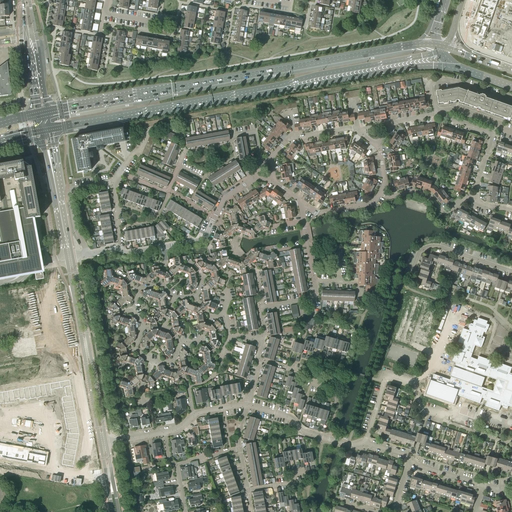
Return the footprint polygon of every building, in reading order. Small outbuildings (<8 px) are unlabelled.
[(481,0),(469,33),(475,35),(485,39),(490,24),(498,0),(481,0)] [(0,10),(0,19),(4,19),(4,16),(8,16),(8,10),(0,10)] [(511,31),(490,24),(485,39),(511,48),(511,31)] [(0,96),(8,96),(8,95),(9,95),(10,95),(10,94),(11,94),(11,93),(11,92),(9,79),(12,77),(4,65),(0,67),(0,96)] [(458,100),(462,89),(459,88),(442,92),(442,90),(436,91),(439,104),(443,103),(444,104),(449,103),(449,102),(451,102),(451,103),(456,102),(456,101),(458,100)] [(478,108),(483,96),(478,94),(477,95),(462,89),(458,100),(460,101),(459,102),(478,109),(478,108)] [(419,96),(421,109),(429,107),(428,101),(425,101),(424,95),(419,96)] [(485,97),(483,96),(478,108),(481,108),(480,110),(508,119),(508,118),(511,108),(511,107),(485,98),(485,97)] [(388,108),(387,105),(379,107),(380,110),(381,120),(387,119),(386,115),(389,115),(388,108)] [(352,121),(351,115),(348,115),(348,112),(342,113),(343,120),(344,123),(352,121)] [(371,122),(369,112),(360,113),(362,120),(364,119),(365,123),(371,122)] [(307,131),(305,118),(304,118),(304,119),(299,120),(300,124),(298,124),(299,131),(305,130),(305,131),(307,131)] [(279,120),(276,124),(278,126),(283,131),(285,133),(291,126),(284,121),(282,123),(279,120)] [(278,126),(276,124),(273,128),(272,127),(271,128),(281,136),(282,135),(281,134),(283,131),(278,126)] [(435,124),(426,125),(428,135),(429,137),(434,136),(433,130),(436,130),(435,124)] [(418,137),(416,127),(407,128),(408,135),(411,134),(412,138),(418,137)] [(446,138),(449,128),(443,127),(442,130),(439,129),(437,135),(446,138)] [(281,136),(271,128),(272,129),(269,133),(271,135),(271,134),(277,139),(279,137),(280,138),(281,136)] [(450,141),(454,129),(453,128),(452,129),(449,128),(446,138),(450,139),(450,140),(450,141)] [(456,141),(459,132),(456,130),(456,129),(454,129),(450,141),(451,141),(452,140),(456,141)] [(72,140),(78,173),(91,170),(87,150),(92,149),(92,148),(114,144),(111,131),(78,136),(79,138),(72,140)] [(464,133),(459,132),(456,141),(464,144),(466,138),(463,137),(464,133)] [(396,134),(392,138),(401,144),(406,137),(400,133),(399,136),(396,134)] [(271,134),(271,135),(268,138),(267,137),(266,138),(276,146),(277,144),(276,144),(279,141),(277,139),(271,134)] [(347,137),(339,139),(340,148),(341,150),(346,149),(345,144),(348,143),(347,137)] [(276,146),(266,138),(267,139),(262,145),(269,152),(274,146),(275,147),(276,146)] [(396,151),(401,144),(392,138),(389,143),(392,145),(391,148),(396,151)] [(321,140),(319,141),(321,153),(322,153),(322,152),(330,151),(328,143),(325,143),(325,141),(321,142),(321,140)] [(472,141),(470,147),(480,150),(483,142),(477,140),(476,142),(472,141)] [(502,152),(505,142),(505,141),(503,140),(502,144),(499,143),(499,145),(497,149),(496,152),(501,154),(502,152)] [(356,153),(362,144),(357,141),(355,144),(353,142),(349,148),(356,153)] [(170,144),(168,148),(179,153),(180,150),(178,149),(179,147),(169,142),(169,143),(170,144)] [(293,143),(289,148),(297,154),(303,148),(298,143),(296,146),(293,143)] [(314,143),(305,144),(307,151),(309,157),(316,156),(316,153),(314,143)] [(367,148),(362,144),(356,153),(363,158),(367,152),(365,151),(367,148)] [(479,153),(480,150),(470,147),(469,151),(468,151),(468,152),(480,155),(480,154),(479,153)] [(179,153),(168,148),(167,152),(165,152),(165,153),(175,157),(176,154),(178,155),(179,153)] [(291,161),(297,154),(289,148),(286,152),(288,154),(286,157),(291,161)] [(479,157),(480,155),(468,152),(467,152),(469,153),(467,157),(465,156),(477,160),(478,157),(479,157)] [(173,159),(175,157),(165,153),(166,154),(164,158),(175,163),(176,160),(173,159)] [(388,155),(389,163),(399,162),(398,156),(395,157),(394,154),(388,155)] [(477,160),(465,156),(463,161),(463,160),(462,161),(474,165),(475,163),(474,163),(475,159),(477,160)] [(363,162),(364,168),(374,166),(373,157),(366,158),(367,161),(363,162)] [(174,165),(175,163),(164,158),(162,162),(161,162),(161,163),(170,167),(171,164),(174,165)] [(39,213),(39,212),(33,178),(31,167),(30,167),(30,165),(27,166),(26,167),(25,166),(24,165),(25,164),(24,161),(23,162),(22,161),(11,163),(0,165),(0,273),(1,274),(4,270),(4,267),(40,261),(33,219),(40,217),(39,213)] [(232,161),(229,162),(236,172),(240,170),(240,171),(241,170),(236,162),(233,163),(232,161)] [(474,166),(474,165),(462,161),(462,162),(463,162),(462,167),(471,170),(472,166),(474,166)] [(236,172),(229,162),(227,163),(229,166),(226,168),(232,176),(233,176),(232,175),(236,172)] [(400,167),(399,162),(389,163),(391,172),(397,171),(397,168),(400,167)] [(492,163),(491,166),(504,170),(506,165),(497,162),(496,165),(492,163)] [(280,168),(281,174),(291,172),(294,171),(293,164),(291,163),(283,164),(284,167),(280,168)] [(140,179),(145,167),(141,166),(142,165),(140,164),(136,174),(139,175),(138,177),(140,179)] [(364,168),(363,168),(364,173),(365,173),(366,175),(369,175),(376,174),(374,166),(364,168)] [(502,175),(504,170),(491,166),(490,168),(494,169),(493,172),(502,175)] [(146,179),(150,170),(145,167),(140,179),(143,180),(143,178),(146,179)] [(232,176),(226,168),(224,169),(223,167),(220,168),(227,178),(231,176),(231,177),(232,176)] [(470,173),(471,170),(462,167),(460,171),(459,171),(471,175),(472,173),(470,173)] [(227,178),(220,168),(218,169),(220,172),(217,173),(223,182),(224,181),(223,180),(227,178)] [(150,183),(155,172),(150,170),(146,179),(149,180),(148,182),(150,183)] [(471,175),(459,171),(459,172),(460,172),(458,177),(468,180),(469,176),(470,177),(471,175)] [(156,183),(160,174),(155,172),(150,183),(153,184),(154,182),(156,183)] [(180,184),(185,173),(183,172),(182,175),(179,173),(174,182),(175,183),(176,182),(180,184)] [(223,182),(217,173),(215,175),(213,172),(211,174),(218,184),(222,181),(222,182),(223,182)] [(293,180),(291,172),(281,174),(282,179),(286,178),(286,181),(290,181),(293,180)] [(500,180),(502,175),(493,172),(492,175),(489,173),(488,176),(500,180)] [(184,187),(188,178),(186,177),(188,174),(185,173),(180,184),(184,186),(183,187),(184,187)] [(160,187),(165,176),(160,174),(156,183),(159,184),(158,186),(160,187)] [(218,184),(211,174),(209,175),(211,178),(208,179),(214,188),(214,187),(214,186),(218,184)] [(169,178),(165,176),(160,187),(163,188),(164,185),(167,187),(171,177),(170,177),(169,178)] [(499,185),(500,180),(488,176),(487,178),(491,179),(490,182),(499,185)] [(189,189),(195,178),(192,177),(191,180),(188,178),(184,187),(185,188),(185,187),(189,189)] [(413,186),(413,179),(408,181),(407,177),(402,179),(405,189),(413,186)] [(418,181),(413,179),(413,186),(421,189),(422,186),(424,179),(419,177),(418,181)] [(467,183),(468,180),(458,177),(457,181),(456,181),(468,185),(468,183),(467,183)] [(197,179),(195,178),(189,189),(193,191),(193,192),(194,193),(198,183),(196,182),(197,179)] [(300,191),(307,181),(306,180),(306,181),(302,178),(300,181),(297,180),(294,185),(299,189),(298,190),(300,191)] [(367,179),(364,184),(373,189),(377,181),(372,178),(370,180),(367,179)] [(405,189),(402,179),(394,182),(394,183),(391,184),(390,184),(389,185),(389,186),(389,187),(390,187),(390,188),(391,188),(392,188),(395,186),(396,188),(398,187),(400,190),(405,189)] [(427,180),(424,179),(422,186),(425,187),(424,190),(432,192),(436,187),(432,185),(433,182),(427,180)] [(305,193),(311,185),(307,182),(308,181),(307,181),(300,191),(301,192),(302,191),(305,193)] [(467,187),(468,185),(456,181),(455,182),(456,183),(454,190),(460,192),(461,189),(465,190),(466,187),(467,187)] [(369,196),(373,189),(364,184),(362,189),(365,190),(363,193),(369,196)] [(309,197),(316,187),(315,186),(315,187),(311,185),(305,193),(308,195),(307,196),(309,197)] [(129,191),(130,189),(125,187),(124,189),(120,188),(118,194),(122,195),(121,199),(125,200),(126,201),(129,191)] [(266,195),(269,190),(266,187),(257,193),(260,199),(266,195)] [(314,199),(320,191),(320,190),(316,187),(309,197),(310,198),(311,197),(314,199)] [(438,199),(446,193),(442,188),(439,190),(436,187),(432,192),(438,199)] [(272,200),(278,192),(274,189),(272,191),(269,190),(266,195),(272,200)] [(196,204),(202,193),(198,191),(199,190),(198,190),(192,198),(195,200),(193,202),(196,204)] [(260,199),(257,193),(255,190),(252,192),(251,191),(249,192),(256,203),(257,202),(257,201),(260,199)] [(134,193),(133,193),(129,191),(126,201),(125,200),(124,203),(126,204),(127,201),(129,202),(130,202),(134,193)] [(135,204),(138,194),(134,193),(135,191),(134,191),(133,193),(134,193),(130,202),(129,202),(128,204),(131,205),(132,203),(134,203),(135,204)] [(324,194),(320,191),(314,199),(321,204),(325,199),(322,197),(324,194)] [(357,191),(349,193),(350,203),(356,202),(355,198),(358,198),(357,191)] [(256,203),(249,192),(248,193),(249,194),(246,196),(251,205),(255,202),(256,203)] [(283,195),(278,192),(272,200),(279,205),(283,200),(281,198),(283,195)] [(201,205),(206,196),(202,193),(196,204),(198,205),(199,204),(201,205)] [(340,205),(338,195),(337,193),(332,194),(332,196),(329,196),(330,203),(334,202),(334,206),(340,205)] [(451,199),(446,193),(438,199),(441,203),(444,201),(446,203),(447,202),(449,200),(451,199)] [(143,196),(142,196),(138,194),(135,204),(134,203),(133,206),(135,207),(136,204),(139,205),(143,196)] [(144,207),(147,198),(143,196),(144,195),(143,194),(142,196),(143,196),(139,205),(143,207),(142,209),(144,210),(145,208),(144,207)] [(111,195),(108,196),(108,197),(99,199),(100,203),(109,202),(109,198),(112,198),(111,195)] [(205,209),(211,199),(206,196),(201,205),(203,207),(203,208),(205,209)] [(251,205),(246,196),(243,198),(242,197),(240,198),(247,208),(248,208),(247,207),(251,205)] [(153,210),(156,201),(152,200),(153,198),(152,197),(151,199),(152,199),(148,209),(150,209),(152,210),(151,213),(153,213),(154,211),(153,210)] [(247,208),(240,198),(239,199),(240,200),(237,202),(242,210),(246,208),(247,209),(247,208)] [(215,201),(211,199),(205,209),(207,211),(209,208),(211,210),(216,201),(216,200),(215,201)] [(174,203),(173,202),(170,200),(165,209),(169,211),(174,203)] [(179,206),(178,205),(176,204),(177,201),(175,200),(173,202),(174,203),(169,211),(173,214),(172,215),(173,216),(174,214),(179,206)] [(161,203),(156,201),(153,210),(154,211),(158,212),(161,203)] [(183,208),(182,207),(180,206),(181,204),(179,202),(178,205),(179,206),(174,214),(178,216),(183,208)] [(283,205),(284,214),(294,212),(293,206),(289,207),(289,204),(283,205)] [(182,219),(187,210),(184,209),(185,206),(183,205),(182,207),(183,208),(178,216),(181,219),(180,220),(181,221),(182,219)] [(235,205),(231,209),(232,213),(236,214),(240,211),(235,205)] [(111,211),(110,208),(110,207),(100,208),(99,209),(99,212),(97,212),(98,215),(100,215),(100,213),(101,213),(111,211)] [(229,216),(232,213),(231,209),(226,207),(224,214),(229,216)] [(465,209),(463,208),(461,211),(459,210),(458,212),(455,210),(452,216),(455,217),(454,218),(459,221),(465,209)] [(465,222),(468,215),(466,214),(467,210),(465,209),(459,221),(464,223),(465,222)] [(191,213),(192,214),(194,211),(191,210),(190,212),(187,210),(182,219),(186,221),(191,213)] [(195,215),(196,216),(198,214),(196,212),(194,215),(192,214),(191,213),(186,221),(190,224),(189,225),(190,224),(195,215)] [(295,217),(294,212),(284,214),(286,222),(292,221),(291,218),(295,217)] [(469,224),(474,215),(472,214),(470,217),(468,215),(465,222),(469,224)] [(199,218),(200,219),(202,216),(200,215),(198,217),(196,216),(195,215),(190,224),(194,226),(199,218)] [(474,227),(477,220),(475,219),(476,216),(474,215),(469,224),(474,227)] [(493,230),(497,217),(495,216),(493,220),(491,219),(488,228),(493,230)] [(498,230),(501,223),(501,222),(498,221),(499,218),(497,217),(493,230),(498,231),(498,230)] [(112,218),(109,219),(109,220),(100,222),(101,226),(110,225),(110,223),(110,221),(113,221),(112,218)] [(203,220),(200,219),(199,218),(194,226),(198,229),(203,220)] [(478,229),(483,220),(481,218),(480,222),(477,220),(474,227),(478,229)] [(162,220),(158,224),(165,231),(169,228),(162,220)] [(486,221),(483,220),(478,229),(483,232),(486,225),(484,224),(486,221)] [(503,231),(507,221),(504,220),(503,224),(501,223),(498,230),(503,231)] [(271,223),(266,221),(263,224),(263,228),(268,230),(271,223)] [(263,228),(263,224),(259,222),(255,226),(259,231),(263,228)] [(113,223),(110,223),(110,225),(101,226),(99,227),(99,231),(111,229),(110,226),(113,225),(113,223)] [(162,233),(165,231),(158,224),(155,227),(156,229),(155,230),(157,238),(164,237),(164,235),(162,233)] [(240,233),(243,226),(238,224),(235,227),(235,231),(240,233)] [(235,231),(235,227),(231,226),(227,229),(231,235),(235,231)] [(259,231),(255,226),(251,229),(252,233),(255,235),(259,231)] [(252,233),(251,229),(246,227),(243,234),(248,236),(252,233)] [(133,230),(132,231),(130,231),(130,228),(127,229),(128,232),(129,231),(131,241),(135,240),(133,230)] [(140,240),(138,230),(135,230),(134,228),(132,228),(132,231),(133,230),(135,240),(140,240)] [(224,231),(220,235),(221,239),(225,240),(229,237),(224,231)] [(379,260),(379,259),(379,254),(383,254),(383,250),(381,249),(381,247),(382,247),(383,246),(383,243),(379,243),(380,237),(376,237),(376,231),(359,231),(358,234),(360,235),(361,235),(360,237),(358,239),(358,242),(362,242),(362,246),(358,246),(358,248),(362,249),(361,252),(354,252),(353,263),(357,263),(357,267),(353,267),(353,270),(357,270),(357,274),(353,274),(353,278),(359,279),(358,280),(359,281),(360,281),(361,281),(360,283),(360,285),(364,285),(363,293),(377,294),(378,279),(374,279),(374,275),(378,275),(378,264),(375,264),(375,260),(379,260)] [(221,239),(220,235),(215,233),(213,240),(218,241),(221,239)] [(114,244),(113,240),(113,239),(103,241),(104,244),(100,245),(100,248),(105,247),(104,246),(114,244)] [(226,247),(225,240),(221,239),(218,241),(219,248),(226,247)] [(220,252),(221,259),(224,260),(228,257),(227,251),(220,252)] [(261,260),(263,254),(258,252),(255,255),(256,259),(261,260)] [(272,252),(268,255),(269,259),(273,261),(277,257),(272,252)] [(256,259),(255,255),(251,253),(247,257),(252,262),(256,259)] [(269,259),(268,255),(263,254),(261,260),(266,262),(269,259)] [(429,270),(432,260),(428,259),(426,258),(427,256),(422,254),(420,258),(422,259),(423,257),(425,258),(423,263),(422,263),(420,267),(419,267),(417,270),(420,271),(421,268),(423,269),(429,271),(429,270)] [(442,265),(445,255),(443,254),(442,257),(439,256),(439,257),(437,262),(437,263),(442,265)] [(182,272),(184,265),(181,264),(180,261),(179,261),(179,258),(180,258),(180,257),(173,259),(174,266),(168,270),(173,276),(179,271),(182,272)] [(230,266),(233,259),(228,257),(224,260),(225,264),(230,266)] [(452,268),(454,261),(455,258),(453,257),(452,260),(449,260),(447,267),(446,269),(451,271),(451,270),(452,268)] [(204,270),(206,263),(203,262),(202,259),(195,260),(196,263),(201,269),(202,269),(204,270)] [(225,264),(224,260),(221,259),(217,262),(221,268),(225,264)] [(245,259),(241,262),(242,266),(246,268),(250,264),(245,259)] [(274,268),(273,261),(269,259),(266,262),(267,269),(274,268)] [(455,275),(459,263),(454,261),(452,268),(451,270),(453,270),(452,274),(455,275)] [(221,268),(217,262),(213,265),(214,270),(218,271),(221,268)] [(214,270),(213,265),(206,263),(204,270),(210,272),(214,270)] [(461,273),(464,264),(459,263),(455,275),(458,276),(459,272),(461,273)] [(465,279),(469,266),(464,264),(461,273),(463,274),(462,278),(465,279)] [(184,265),(182,272),(188,275),(189,278),(195,277),(196,277),(195,273),(191,268),(184,265)] [(471,275),(474,268),(469,266),(465,279),(467,280),(469,276),(471,277),(471,275)] [(160,278),(163,271),(160,270),(159,267),(152,268),(152,271),(147,276),(152,281),(151,280),(154,278),(154,279),(157,277),(160,278)] [(480,281),(481,278),(485,268),(483,267),(481,271),(479,270),(476,277),(475,279),(480,281)] [(430,271),(429,270),(429,271),(423,269),(421,273),(420,273),(419,278),(416,277),(415,279),(419,281),(420,279),(423,280),(427,281),(430,271)] [(113,285),(116,278),(112,277),(112,273),(111,273),(110,270),(111,270),(104,271),(105,278),(100,283),(105,288),(110,284),(113,285)] [(171,278),(173,276),(168,270),(166,272),(163,271),(160,278),(164,279),(164,283),(171,281),(171,278)] [(139,284),(141,277),(135,274),(134,271),(127,272),(128,276),(125,278),(130,283),(132,281),(136,283),(136,282),(139,283),(138,284),(139,284)] [(490,285),(491,282),(495,272),(493,271),(491,274),(489,273),(486,280),(485,283),(490,285)] [(152,281),(147,276),(144,278),(141,277),(139,284),(142,285),(149,284),(150,283),(152,281)] [(196,280),(195,277),(189,278),(190,285),(188,287),(192,293),(195,290),(197,284),(197,280),(196,280)] [(127,286),(130,283),(125,278),(122,280),(119,279),(118,280),(116,279),(116,278),(113,285),(120,287),(121,291),(128,289),(127,286)] [(225,280),(219,278),(215,280),(216,285),(223,287),(225,280)] [(216,285),(215,280),(212,279),(211,279),(206,283),(211,289),(216,285)] [(503,281),(498,279),(496,283),(495,288),(500,289),(503,290),(502,290),(505,291),(507,284),(505,283),(502,282),(503,281)] [(434,283),(427,281),(423,280),(421,285),(424,286),(424,287),(427,289),(428,287),(432,288),(434,283)] [(208,291),(211,289),(206,283),(204,286),(201,292),(202,296),(203,296),(203,299),(202,299),(210,298),(208,291)] [(0,327),(59,317),(54,285),(0,294),(0,327)] [(158,300),(165,294),(163,291),(160,294),(157,292),(156,293),(154,292),(154,291),(155,292),(157,289),(155,288),(155,289),(154,289),(151,298),(158,300)] [(128,289),(121,291),(122,297),(131,300),(132,297),(129,296),(128,292),(127,292),(127,290),(128,289)] [(151,298),(154,289),(152,289),(152,291),(150,290),(143,291),(141,294),(145,299),(148,297),(151,298)] [(167,297),(165,294),(158,300),(159,307),(166,306),(165,306),(165,303),(165,299),(167,297)] [(130,304),(131,300),(122,297),(116,302),(121,307),(121,306),(123,304),(124,305),(126,303),(130,304)] [(210,302),(210,298),(202,299),(203,303),(200,305),(205,310),(208,308),(211,309),(214,311),(217,304),(210,302)] [(192,313),(195,306),(194,306),(194,307),(191,306),(192,305),(188,303),(187,300),(184,301),(186,311),(192,313)] [(186,311),(184,301),(180,301),(181,305),(178,307),(179,308),(176,310),(176,309),(180,315),(186,311)] [(119,309),(121,307),(116,302),(114,304),(111,303),(108,309),(112,311),(112,314),(119,313),(119,309)] [(202,313),(205,310),(200,305),(198,307),(195,306),(192,313),(195,314),(197,321),(204,320),(204,319),(203,319),(202,317),(203,316),(202,313)] [(167,317),(170,311),(167,309),(166,306),(159,307),(159,311),(157,313),(162,319),(164,316),(167,317)] [(178,317),(180,315),(176,309),(173,312),(170,311),(167,317),(171,318),(171,322),(178,320),(178,317)] [(121,324),(123,317),(120,316),(119,313),(112,314),(113,318),(110,320),(115,325),(117,323),(121,324)] [(161,319),(162,319),(157,313),(152,317),(148,316),(146,323),(149,324),(150,328),(157,326),(156,323),(159,321),(158,320),(161,318),(161,319)] [(127,326),(134,320),(132,317),(130,320),(126,318),(126,319),(123,318),(123,317),(121,324),(127,326)] [(511,372),(510,372),(511,367),(498,362),(496,367),(491,366),(493,361),(479,356),(477,360),(471,358),(475,346),(482,348),(485,337),(482,336),(484,332),(486,333),(488,330),(490,325),(487,324),(488,321),(478,318),(477,321),(475,320),(473,324),(470,323),(468,330),(463,328),(459,340),(459,342),(463,344),(461,349),(457,348),(452,362),(456,363),(451,376),(440,372),(439,376),(437,375),(435,380),(432,379),(428,389),(431,390),(429,396),(443,400),(445,395),(455,398),(456,395),(454,394),(456,388),(461,390),(461,393),(467,396),(466,399),(480,404),(482,399),(487,401),(485,406),(499,411),(500,410),(501,407),(507,409),(508,406),(511,407),(511,372)] [(137,323),(134,320),(127,326),(128,333),(135,332),(134,329),(135,329),(134,325),(137,323)] [(180,327),(178,320),(171,322),(172,322),(173,325),(172,325),(172,329),(170,331),(174,336),(177,334),(180,335),(183,329),(180,327)] [(205,331),(207,324),(204,323),(204,320),(197,321),(197,324),(195,326),(199,332),(202,330),(205,331)] [(211,325),(207,324),(205,331),(208,332),(209,335),(216,334),(216,331),(221,326),(216,321),(217,322),(214,324),(214,323),(211,325)] [(158,338),(160,331),(157,330),(157,326),(150,328),(150,331),(148,333),(148,334),(146,336),(145,335),(150,341),(155,336),(158,338)] [(172,339),(174,336),(170,331),(167,333),(164,332),(164,333),(161,332),(161,331),(160,331),(158,338),(165,340),(165,344),(173,342),(172,339)] [(136,334),(135,332),(128,333),(129,337),(126,339),(131,344),(134,342),(136,336),(136,334)] [(217,341),(216,334),(209,335),(209,336),(210,335),(210,338),(210,342),(208,344),(212,350),(215,348),(218,349),(221,342),(217,341)] [(147,343),(150,341),(145,335),(143,338),(140,344),(141,348),(148,347),(147,343)] [(280,340),(270,337),(269,340),(267,339),(266,342),(278,345),(279,341),(280,341),(280,340)] [(336,350),(341,351),(345,339),(340,338),(339,341),(336,350)] [(131,345),(131,344),(126,339),(121,343),(118,342),(115,349),(119,350),(119,354),(126,352),(126,349),(129,347),(128,346),(130,344),(131,345)] [(349,340),(345,339),(341,351),(346,353),(347,347),(350,347),(351,341),(349,340)] [(173,342),(165,344),(167,350),(164,352),(169,358),(172,355),(174,349),(173,345),(172,345),(172,342),(173,342)] [(278,345),(266,342),(265,344),(267,345),(266,348),(277,351),(278,350),(276,350),(278,345)] [(210,352),(212,350),(208,344),(205,347),(202,345),(201,347),(200,351),(199,352),(202,353),(203,357),(210,355),(210,352)] [(255,347),(244,344),(244,345),(245,345),(244,349),(255,353),(256,350),(254,350),(255,347)] [(277,351),(266,348),(266,350),(264,350),(263,352),(275,356),(276,352),(277,352),(277,351)] [(178,358),(178,361),(186,360),(185,357),(188,354),(184,350),(183,349),(180,351),(178,358)] [(255,353),(244,349),(242,354),(241,353),(241,354),(252,358),(253,355),(254,355),(255,353)] [(128,364),(130,357),(127,355),(126,352),(119,354),(120,357),(117,359),(122,365),(125,362),(128,364)] [(275,356),(263,352),(262,355),(264,355),(263,358),(274,361),(274,360),(273,360),(275,356)] [(252,358),(241,354),(241,355),(242,356),(241,359),(252,363),(253,361),(251,360),(252,358)] [(210,356),(210,355),(203,357),(204,363),(204,364),(214,367),(215,363),(212,362),(211,359),(210,359),(210,356)] [(134,366),(142,359),(139,357),(137,359),(133,358),(133,359),(130,358),(130,357),(128,364),(134,366)] [(144,362),(142,359),(134,366),(135,373),(143,371),(142,371),(141,368),(142,368),(141,365),(144,362)] [(252,363),(241,359),(239,364),(238,364),(238,365),(249,368),(250,364),(252,365),(252,363)] [(187,375),(190,368),(187,367),(186,360),(178,361),(178,362),(179,361),(180,364),(179,364),(180,368),(177,370),(182,376),(184,373),(185,374),(187,375)] [(212,370),(214,367),(204,364),(199,368),(204,374),(204,373),(203,373),(206,371),(209,369),(212,370)] [(276,368),(265,364),(265,367),(263,367),(262,369),(274,373),(275,368),(276,369),(276,368)] [(249,368),(238,365),(238,366),(239,366),(237,370),(249,374),(250,371),(248,371),(249,368)] [(162,376),(160,366),(157,367),(158,370),(155,373),(153,375),(152,375),(157,381),(162,376)] [(169,378),(171,372),(168,371),(168,370),(165,369),(164,366),(160,366),(162,376),(169,378)] [(204,374),(199,368),(197,370),(190,368),(187,375),(194,377),(195,384),(202,383),(202,382),(201,382),(201,380),(202,379),(201,376),(204,374)] [(272,378),(274,373),(262,369),(261,372),(263,372),(262,375),(272,378)] [(180,377),(182,376),(177,370),(175,372),(174,373),(171,371),(171,372),(169,378),(172,379),(173,383),(180,382),(179,378),(180,377)] [(249,374),(237,370),(236,375),(235,374),(235,375),(246,379),(246,376),(248,376),(249,374)] [(144,383),(146,376),(145,375),(143,375),(143,371),(135,373),(136,376),(131,381),(135,386),(136,386),(135,385),(137,383),(138,384),(141,382),(144,383)] [(157,381),(152,375),(150,377),(149,377),(146,376),(144,383),(147,384),(148,386),(148,387),(155,386),(154,383),(157,381)] [(270,383),(272,378),(262,375),(261,378),(260,377),(259,380),(270,383)] [(133,388),(135,386),(131,381),(128,383),(122,380),(119,387),(126,390),(127,397),(134,395),(133,395),(133,392),(133,388)] [(269,388),(270,383),(259,380),(258,382),(260,383),(259,385),(269,388)] [(233,383),(234,384),(236,394),(241,393),(240,389),(242,389),(242,385),(239,385),(239,383),(234,384),(234,382),(233,383)] [(267,393),(269,388),(259,385),(258,388),(257,387),(256,390),(267,393)] [(385,396),(390,397),(394,398),(397,388),(389,386),(388,391),(387,390),(385,396)] [(215,390),(213,391),(213,388),(208,389),(209,397),(212,397),(212,401),(217,400),(215,390)] [(208,399),(206,389),(203,389),(203,390),(196,392),(197,394),(196,394),(196,395),(197,395),(197,397),(195,397),(196,404),(205,402),(205,400),(208,399)] [(267,393),(256,390),(255,392),(257,393),(256,396),(267,399),(267,398),(266,398),(267,393)] [(185,410),(184,402),(185,402),(184,399),(176,400),(177,407),(174,410),(179,415),(185,410)] [(396,408),(397,405),(388,402),(387,407),(398,411),(399,408),(396,408)] [(312,417),(315,407),(310,406),(307,415),(306,418),(311,420),(312,417)] [(328,411),(324,410),(321,419),(320,424),(324,425),(328,411)] [(166,413),(162,414),(163,422),(171,421),(171,416),(167,417),(166,413)] [(163,422),(162,414),(158,415),(158,418),(155,419),(156,424),(163,422)] [(386,429),(389,419),(384,417),(382,416),(380,421),(379,421),(378,426),(375,425),(375,428),(378,429),(379,427),(382,428),(386,429)] [(140,418),(142,426),(150,425),(149,420),(145,421),(145,417),(140,418)] [(207,426),(208,425),(218,423),(217,418),(213,419),(212,417),(205,418),(205,423),(208,423),(208,424),(206,425),(207,426)] [(260,420),(250,417),(249,420),(247,419),(246,422),(258,425),(259,421),(260,421),(260,420)] [(129,424),(130,428),(138,427),(136,419),(132,420),(133,423),(129,424)] [(258,425),(246,422),(245,424),(247,425),(246,427),(256,430),(258,425)] [(197,445),(196,438),(194,438),(193,436),(196,434),(196,435),(199,435),(197,426),(195,428),(194,427),(191,429),(192,430),(186,435),(188,438),(189,437),(189,438),(189,439),(188,439),(189,445),(191,444),(192,444),(192,446),(197,445)] [(256,430),(246,427),(246,430),(244,430),(243,432),(255,436),(256,430)] [(399,439),(402,432),(396,431),(393,441),(396,442),(397,438),(399,439)] [(255,436),(243,432),(242,434),(244,435),(243,438),(254,441),(254,440),(253,440),(255,436)] [(418,433),(416,437),(415,440),(417,441),(417,442),(420,443),(425,445),(427,439),(428,436),(422,435),(418,433)] [(409,442),(412,435),(407,434),(403,444),(406,445),(407,442),(409,442)] [(171,441),(173,455),(182,453),(181,447),(184,447),(183,440),(180,441),(179,440),(171,441)] [(433,453),(437,442),(435,441),(433,445),(431,445),(428,452),(433,453)] [(222,447),(222,442),(212,444),(213,449),(214,448),(215,451),(219,450),(218,448),(222,447)] [(162,455),(160,443),(152,444),(152,447),(149,448),(150,455),(153,454),(154,457),(162,455)] [(447,445),(444,444),(443,448),(441,448),(438,455),(443,456),(447,445)] [(149,463),(146,448),(143,449),(142,446),(134,448),(136,460),(143,458),(144,464),(149,463)] [(453,461),(457,448),(454,447),(453,451),(451,451),(448,459),(453,461)] [(463,463),(467,451),(465,450),(463,455),(461,454),(458,461),(463,463)] [(33,454),(32,463),(38,464),(40,453),(34,452),(33,454)] [(361,461),(363,454),(364,453),(361,452),(360,456),(358,455),(356,462),(361,464),(361,461)] [(40,453),(38,464),(44,465),(46,454),(40,453)] [(474,466),(477,454),(475,453),(473,458),(471,457),(468,464),(474,466)] [(356,462),(358,455),(355,454),(354,458),(351,457),(348,456),(347,459),(350,461),(349,464),(354,465),(356,462)] [(371,464),(374,455),(369,454),(368,455),(365,466),(368,467),(369,463),(371,464)] [(216,460),(218,464),(227,461),(226,457),(222,458),(221,456),(218,457),(218,459),(216,460)] [(483,461),(481,460),(479,467),(484,469),(485,463),(487,457),(485,456),(483,461)] [(491,457),(487,456),(487,457),(485,463),(487,464),(487,465),(488,465),(495,467),(498,459),(491,457)] [(381,467),(384,460),(379,458),(375,469),(375,470),(377,471),(379,466),(380,467),(381,467)] [(501,466),(503,459),(498,458),(498,459),(495,467),(495,468),(497,469),(498,465),(501,466)] [(229,466),(229,467),(232,466),(231,464),(229,465),(227,461),(218,464),(220,469),(229,466)] [(398,466),(393,465),(390,474),(389,477),(392,478),(393,474),(395,475),(398,466)] [(231,470),(229,467),(229,466),(220,469),(221,473),(220,474),(220,475),(222,474),(221,474),(231,470)] [(189,480),(194,479),(197,479),(196,476),(194,476),(194,474),(195,473),(196,473),(196,472),(196,471),(196,469),(195,469),(195,468),(194,468),(193,468),(192,467),(185,468),(186,475),(185,475),(186,478),(189,478),(189,480)] [(154,486),(155,486),(162,485),(161,482),(164,481),(164,480),(169,479),(167,472),(156,474),(157,482),(153,483),(154,486)] [(234,479),(233,476),(232,475),(223,478),(225,482),(223,483),(223,484),(225,483),(234,479)] [(415,488),(419,475),(417,475),(416,479),(413,478),(410,487),(415,488)] [(389,477),(387,477),(386,479),(389,479),(388,482),(397,485),(398,480),(396,479),(392,478),(389,477)] [(202,478),(197,479),(194,479),(195,482),(187,484),(189,491),(200,489),(199,483),(203,482),(202,478)] [(425,490),(429,479),(426,478),(425,482),(423,481),(420,489),(425,490)] [(436,492),(439,482),(436,481),(435,484),(433,484),(430,492),(430,493),(435,494),(436,493),(436,492)] [(163,484),(162,485),(155,486),(156,489),(158,489),(160,497),(173,495),(172,487),(167,488),(167,487),(164,488),(163,484)] [(237,488),(236,485),(236,484),(226,487),(228,491),(226,492),(226,493),(228,492),(237,488)] [(446,496),(449,485),(446,485),(445,488),(443,487),(441,494),(446,496)] [(352,492),(353,487),(350,486),(349,490),(347,489),(344,498),(350,499),(350,498),(352,492)] [(363,492),(363,489),(364,488),(361,487),(360,491),(358,490),(355,499),(360,501),(363,492)] [(395,490),(384,487),(383,489),(385,489),(385,493),(388,493),(391,495),(393,495),(395,490)] [(239,493),(237,488),(228,492),(230,496),(239,493)] [(458,492),(459,488),(456,488),(455,491),(453,490),(451,497),(456,499),(458,492)] [(465,503),(470,489),(467,488),(466,494),(463,493),(460,502),(465,503)] [(252,493),(253,498),(263,496),(262,493),(266,492),(266,489),(262,490),(262,491),(252,493)] [(472,490),(470,489),(465,503),(470,505),(469,508),(472,509),(475,498),(473,497),(473,496),(470,495),(472,490)] [(370,504),(373,493),(374,492),(371,492),(370,496),(367,495),(365,502),(370,504)] [(190,505),(191,507),(200,506),(199,501),(202,500),(201,493),(192,495),(193,499),(188,500),(189,505),(190,505)] [(381,505),(384,496),(381,495),(379,499),(377,498),(375,507),(380,509),(380,508),(381,505)] [(166,499),(158,500),(159,505),(161,505),(162,509),(164,509),(164,511),(179,509),(177,500),(166,502),(166,499)] [(506,499),(494,502),(495,504),(496,504),(497,507),(509,505),(508,501),(507,501),(506,499)]
